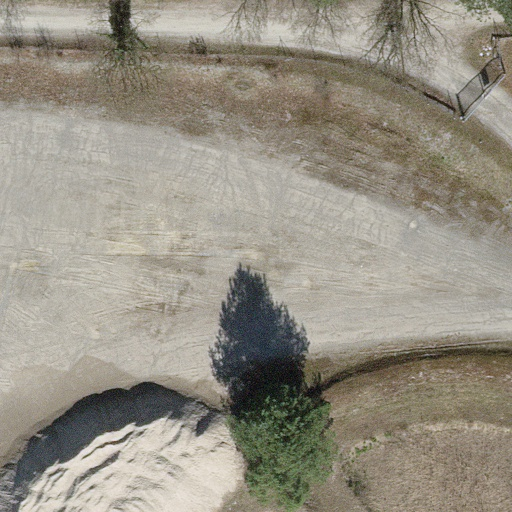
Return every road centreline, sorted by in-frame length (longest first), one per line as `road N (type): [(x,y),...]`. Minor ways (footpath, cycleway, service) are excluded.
road 1 (track): [(0,23),(511,1)]
road 2 (track): [(207,12),(484,92)]
